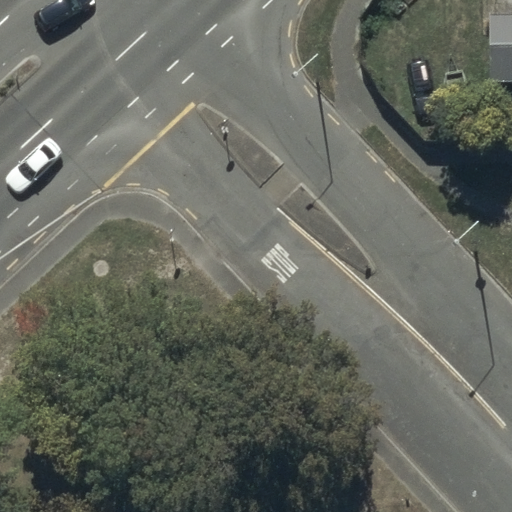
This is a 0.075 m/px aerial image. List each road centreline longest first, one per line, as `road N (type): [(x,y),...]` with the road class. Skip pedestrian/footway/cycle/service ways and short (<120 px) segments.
road 1 (tertiary): [(131,35),(511,435)]
road 2 (primary): [(131,35),(0,156)]
